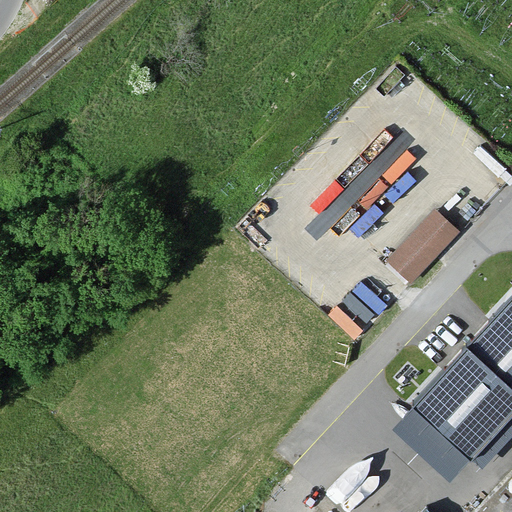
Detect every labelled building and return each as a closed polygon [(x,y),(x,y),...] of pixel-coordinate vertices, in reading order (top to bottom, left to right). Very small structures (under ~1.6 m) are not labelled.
[(373,83),(381,91),(402,70),(394,62),(373,83)] [(380,129),(356,155),(365,164),(389,137),(380,129)] [(403,153),(381,176),(390,184),(412,161),(403,153)] [(353,158),(331,182),(340,190),(362,166),(353,158)] [(411,166),(387,192),(396,199),(419,173),(411,166)] [(379,178),(359,200),(367,208),(379,195),(388,186),(379,178)] [(326,186),(302,211),(310,219),(334,195),(326,186)] [(353,205),(333,227),(342,235),(362,213),(353,205)] [(435,207),(388,256),(411,282),(460,230),(435,207)] [(371,212),(348,239),(356,246),(379,220),(371,212)] [(251,224),(243,233),(264,251),(272,242),(251,224)] [(367,276),(359,284),(386,309),(394,300),(367,276)] [(352,290),(344,299),(373,323),(380,315),(352,290)] [(511,407),(511,296),(414,401),(469,452),(511,407)] [(339,304),(330,313),(357,340),(366,330),(339,304)] [(439,511),(424,500),(414,511),(439,511)]
